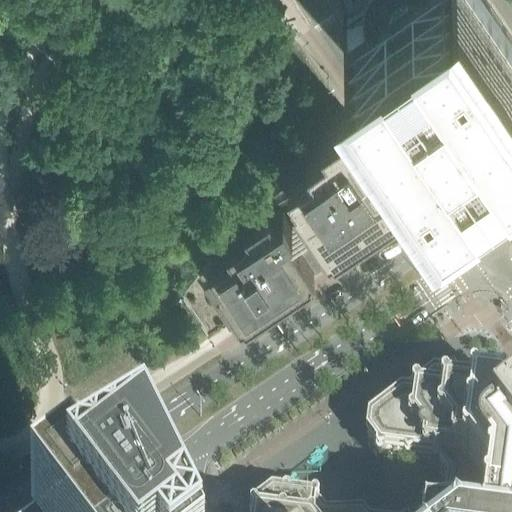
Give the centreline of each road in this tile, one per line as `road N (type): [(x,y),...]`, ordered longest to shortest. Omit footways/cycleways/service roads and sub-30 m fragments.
road 1 (tertiary): [(463,219),(260,356),(135,428)]
road 2 (tertiary): [(171,461),(487,248)]
road 3 (tertiary): [(308,0),(463,219)]
road 4 (primary): [(381,0),(511,190)]
road 5 (tertiary): [(135,428),(1,511)]
road 6 (primary): [(511,107),(437,0)]
